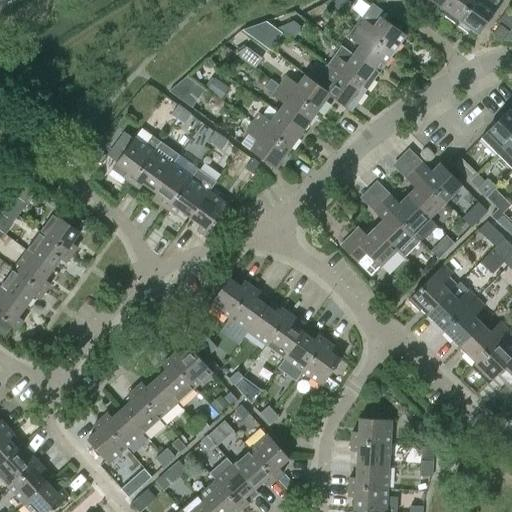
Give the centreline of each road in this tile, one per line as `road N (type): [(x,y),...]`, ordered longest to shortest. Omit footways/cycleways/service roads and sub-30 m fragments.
road 1 (residential): [(265,228),(416,101),(468,74)]
road 2 (residential): [(318,511),(331,424),(383,337)]
road 3 (residential): [(511,433),(482,420),(406,346),(383,337)]
road 4 (residential): [(383,337),(265,228)]
road 5 (residential): [(59,381),(49,417),(56,437),(125,511)]
road 6 (residential): [(150,274),(120,225),(51,164)]
road 7 (residential): [(59,381),(150,274)]
road 8 (residential): [(150,274),(265,228)]
